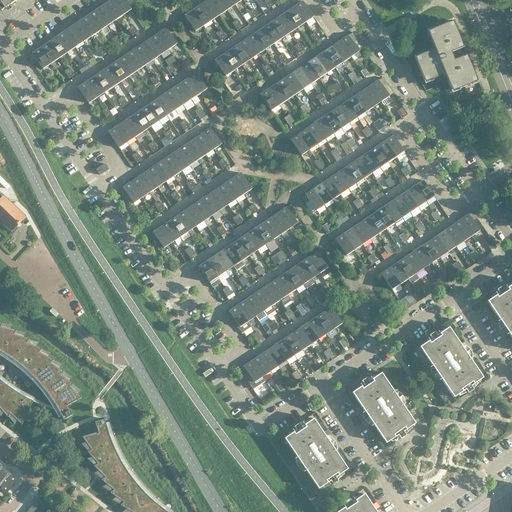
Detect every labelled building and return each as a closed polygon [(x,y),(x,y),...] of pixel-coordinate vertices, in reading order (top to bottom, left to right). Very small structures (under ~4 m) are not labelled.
[(0,0),(0,9),(1,11),(17,0),(0,0)] [(123,16),(112,0),(104,5),(115,21),(123,16)] [(131,10),(124,0),(112,0),(123,16),(131,10)] [(219,16),(208,0),(201,5),(211,21),(219,16)] [(227,10),(220,0),(208,0),(219,16),(227,10)] [(235,5),(231,0),(220,0),(227,10),(235,5)] [(313,18),(303,2),(295,7),(305,23),(313,18)] [(115,21),(104,5),(96,11),(107,27),(115,21)] [(211,21),(201,5),(193,11),(203,27),(211,21)] [(305,23),(295,7),(287,13),(297,28),(305,23)] [(107,27),(96,11),(88,16),(99,32),(107,27)] [(203,27),(193,11),(181,19),(185,25),(189,22),(195,32),(203,27)] [(297,28),(287,13),(279,18),(289,34),(297,28)] [(99,32),(88,16),(80,21),(91,37),(99,32)] [(289,34),(279,18),(271,23),(281,39),(289,34)] [(91,37),(80,21),(72,27),(83,43),(91,37)] [(477,80),(466,56),(463,48),(456,31),(453,21),(427,32),(434,49),(422,54),(423,56),(415,59),(424,82),(432,78),(432,80),(445,75),(451,91),(458,88),(459,90),(470,85),(470,83),(477,80)] [(281,39),(271,23),(263,29),(273,44),(281,39)] [(177,45),(170,35),(174,32),(170,26),(158,34),(168,50),(177,45)] [(83,43),(72,27),(65,32),(75,48),(83,43)] [(273,44),(263,29),(255,34),(265,50),(273,44)] [(75,48),(65,32),(57,38),(67,53),(75,48)] [(363,49),(356,39),(352,33),(340,42),(351,57),(363,49)] [(168,50),(158,34),(150,40),(161,55),(168,50)] [(265,50),(255,34),(247,39),(257,55),(265,50)] [(67,53),(57,38),(49,43),(59,59),(67,53)] [(257,55),(247,39),(239,45),(249,61),(257,55)] [(161,55),(150,40),(142,45),(153,61),(161,55)] [(351,57),(340,42),(332,47),(343,63),(351,57)] [(59,59),(49,43),(41,48),(51,64),(59,59)] [(153,61),(142,45),(134,50),(145,66),(153,61)] [(249,61),(239,45),(231,50),(242,66),(249,61)] [(343,63),(332,47),(324,52),(335,68),(343,63)] [(51,64),(41,48),(28,56),(32,62),(36,60),(43,70),(51,64)] [(145,66),(134,50),(126,56),(137,72),(145,66)] [(242,66),(231,50),(223,55),(234,71),(242,66)] [(335,68),(324,52),(316,58),(327,74),(335,68)] [(234,71),(223,55),(211,64),(215,70),(219,67),(225,77),(234,71)] [(137,72),(126,56),(118,61),(129,77),(137,72)] [(327,74),(316,58),(308,63),(319,79),(327,74)] [(129,77),(118,61),(110,67),(120,83),(129,77)] [(319,79),(308,63),(300,68),(311,84),(319,79)] [(120,83),(110,67),(102,72),(113,88),(120,83)] [(311,84),(300,68),(292,74),(303,90),(311,84)] [(207,89),(200,79),(204,77),(200,71),(188,79),(199,95),(207,89)] [(113,88),(102,72),(94,77),(105,93),(113,88)] [(303,90),(292,74),(284,79),(295,95),(303,90)] [(105,93),(94,77),(86,83),(97,98),(105,93)] [(389,97),(383,87),(387,84),(383,78),(370,86),(381,102),(389,97)] [(199,95),(188,79),(180,84),(191,100),(199,95)] [(295,95),(284,79),(277,85),(287,100),(295,95)] [(97,98),(86,83),(78,88),(89,104),(97,98)] [(191,100),(180,84),(172,90),(183,106),(191,100)] [(287,100),(277,85),(269,90),(279,106),(287,100)] [(381,102),(370,86),(362,92),(373,108),(381,102)] [(183,106),(172,90),(164,95),(175,111),(183,106)] [(279,106),(269,90),(260,95),(271,111),(279,106)] [(373,108),(362,92),(354,97),(365,113),(373,108)] [(175,111),(164,95),(156,100),(167,116),(175,111)] [(365,113),(354,97),(346,102),(357,118),(365,113)] [(167,116),(156,100),(148,106),(159,122),(167,116)] [(357,118),(346,102),(339,108),(349,124),(357,118)] [(159,122),(148,106),(140,111),(151,127),(159,122)] [(349,124),(339,108),(331,113),(341,129),(349,124)] [(151,127),(140,111),(132,117),(143,132),(151,127)] [(341,129),(331,113),(323,119),(333,134),(341,129)] [(143,132),(132,117),(124,122),(135,138),(143,132)] [(333,134),(323,119),(315,124),(325,140),(333,134)] [(135,138),(124,122),(116,127),(127,143),(135,138)] [(325,140),(315,124),(307,129),(317,145),(325,140)] [(127,143),(116,127),(108,133),(119,149),(127,143)] [(222,145),(211,129),(203,134),(213,150),(222,145)] [(317,145),(307,129),(299,135),(309,151),(317,145)] [(213,150),(203,134),(195,140),(205,156),(213,150)] [(309,151),(299,135),(291,140),(301,156),(309,151)] [(404,152),(393,136),(385,142),(396,157),(404,152)] [(205,156),(195,140),(187,145),(197,161),(205,156)] [(396,157),(385,142),(377,147),(388,163),(396,157)] [(197,161),(187,145),(179,150),(190,166),(197,161)] [(388,163),(377,147),(369,152),(380,168),(388,163)] [(190,166),(179,150),(171,156),(182,172),(190,166)] [(380,168),(369,152),(361,158),(372,174),(380,168)] [(182,172),(171,156),(163,161),(174,177),(182,172)] [(372,174),(361,158),(353,163),(364,179),(372,174)] [(174,177),(163,161),(155,166),(166,182),(174,177)] [(364,179),(353,163),(345,168),(356,184),(364,179)] [(100,176),(109,170),(105,164),(96,170),(100,176)] [(166,182),(155,166),(147,172),(158,188),(166,182)] [(356,184),(345,168),(337,174),(348,190),(356,184)] [(158,188),(147,172),(139,177),(150,193),(158,188)] [(252,189),(241,173),(233,179),(244,195),(252,189)] [(348,190),(337,174),(329,179),(340,195),(348,190)] [(150,193),(139,177),(131,182),(142,198),(150,193)] [(244,195),(233,179),(225,184),(236,200),(244,195)] [(340,195),(329,179),(321,184),(332,200),(340,195)] [(434,197),(424,181),(415,186),(426,202),(434,197)] [(142,198),(131,182),(119,191),(123,197),(127,194),(133,204),(142,198)] [(236,200),(225,184),(217,190),(228,206),(236,200)] [(332,200),(321,184),(313,190),(324,206),(332,200)] [(426,202),(415,186),(407,192),(418,208),(426,202)] [(228,206),(217,190),(209,195),(220,211),(228,206)] [(324,206),(313,190),(301,198),(305,204),(309,201),(316,211),(324,206)] [(26,217),(0,191),(0,221),(12,232),(26,217)] [(418,208),(407,192),(399,197),(410,213),(418,208)] [(220,211),(209,195),(201,200),(212,216),(220,211)] [(410,213),(399,197),(391,202),(402,218),(410,213)] [(212,216),(201,200),(193,206),(204,222),(212,216)] [(402,218),(391,202),(383,208),(394,224),(402,218)] [(297,224),(291,214),(295,211),(291,205),(278,213),(289,229),(297,224)] [(204,222),(193,206),(185,211),(196,227),(204,222)] [(394,224),(383,208),(375,213),(386,229),(394,224)] [(196,227),(185,211),(177,216),(188,232),(196,227)] [(480,231),(473,221),(477,218),(473,212),(461,221),(472,236),(480,231)] [(289,229),(278,213),(271,219),(281,235),(289,229)] [(386,229),(375,213),(368,219),(378,234),(386,229)] [(188,232),(177,216),(169,222),(180,238),(188,232)] [(281,235),(271,219),(263,224),(273,240),(281,235)] [(378,234),(368,219),(360,224),(370,240),(378,234)] [(472,236),(461,221),(453,226),(464,242),(472,236)] [(180,238),(169,222),(161,227),(172,243),(180,238)] [(273,240),(263,224),(255,229),(265,245),(273,240)] [(370,240),(360,224),(352,229),(362,245),(370,240)] [(464,242),(453,226),(445,231),(456,247),(464,242)] [(172,243),(161,227),(149,235),(153,241),(157,239),(164,249),(172,243)] [(265,245),(255,229),(247,235),(257,251),(265,245)] [(362,245),(352,229),(344,235),(354,250),(362,245)] [(456,247),(445,231),(437,237),(448,253),(456,247)] [(257,251),(247,235),(239,240),(249,256),(257,251)] [(354,250),(344,235),(331,243),(336,249),(339,246),(346,256),(354,250)] [(496,246),(489,236),(484,240),(491,250),(496,246)] [(448,253),(437,237),(429,242),(440,258),(448,253)] [(249,256),(239,240),(231,246),(241,261),(249,256)] [(440,258),(429,242),(421,247),(432,263),(440,258)] [(241,261),(231,246),(223,251),(233,267),(236,271),(244,266),(241,261)] [(432,263),(421,247),(413,253),(424,269),(432,263)] [(328,268),(321,259),(325,256),(321,250),(309,258),(319,274),(328,268)] [(233,267),(223,251),(215,256),(226,272),(233,267)] [(424,269),(413,253),(405,258),(416,274),(424,269)] [(226,272),(215,256),(207,262),(218,277),(226,272)] [(319,274),(309,258),(301,264),(311,279),(319,274)] [(416,274),(405,258),(398,263),(408,279),(416,274)] [(218,277),(207,262),(199,267),(209,283),(218,277)] [(408,279),(398,263),(389,269),(400,285),(403,289),(411,283),(408,279)] [(311,279),(301,264),(293,269),(303,285),(311,279)] [(303,285),(293,269),(285,274),(295,290),(303,285)] [(400,285),(389,269),(381,274),(392,290),(400,285)] [(295,290),(285,274),(277,280),(288,295),(295,290)] [(288,295),(277,280),(269,285),(280,301),(288,295)] [(511,321),(511,284),(505,290),(502,286),(497,290),(499,294),(487,302),(504,327),(511,321)] [(280,301),(269,285),(261,290),(272,306),(280,301)] [(272,306),(261,290),(253,296),(264,312),(272,306)] [(264,312),(253,296),(245,301),(256,317),(264,312)] [(256,317),(245,301),(237,306),(248,322),(256,317)] [(248,322),(237,306),(229,312),(239,328),(248,322)] [(342,324),(332,308),(323,313),(334,329),(342,324)] [(334,329),(323,313),(315,319),(326,335),(334,329)] [(326,335),(315,319),(308,324),(318,340),(326,335)] [(81,398),(70,387),(73,385),(73,384),(60,375),(64,372),(63,372),(50,364),(53,361),(52,360),(39,353),(42,350),(41,349),(27,343),(29,340),(29,339),(28,339),(14,335),(16,331),(15,331),(0,328),(2,324),(1,323),(0,323),(0,352),(8,357),(19,365),(29,373),(39,383),(47,393),(48,395),(54,404),(56,407),(64,420),(72,415),(67,406),(81,398),(81,397),(81,398)] [(318,340),(308,324),(300,329),(310,345),(318,340)] [(466,353),(462,347),(449,328),(437,336),(434,332),(429,336),(432,339),(420,347),(437,373),(466,353)] [(310,345),(300,329),(292,335),(302,351),(310,345)] [(302,351),(292,335),(284,340),(294,356),(302,351)] [(294,356),(284,340),(276,345),(286,361),(294,356)] [(286,361),(276,345),(268,351),(278,367),(286,361)] [(278,367),(268,351),(260,356),(270,372),(278,367)] [(483,378),(470,358),(466,353),(437,373),(454,398),(466,390),(468,393),(473,390),(471,386),(483,378)] [(270,372),(260,356),(252,362),(262,377),(270,372)] [(262,377),(252,362),(240,370),(244,376),(248,373),(254,383),(262,377)] [(398,399),(393,390),(381,373),(369,381),(367,378),(362,381),(364,385),(352,393),(369,418),(398,399)] [(26,398),(14,391),(6,385),(3,383),(0,380),(0,408),(7,417),(8,418),(10,414),(21,425),(22,425),(33,402),(26,398)] [(415,424),(404,407),(398,399),(369,418),(386,444),(398,436),(400,439),(406,436),(403,432),(415,424)] [(135,482),(128,473),(127,471),(121,462),(120,459),(115,450),(114,447),(110,438),(109,435),(104,419),(104,420),(95,422),(98,432),(82,437),(82,438),(83,438),(91,450),(87,452),(88,453),(98,464),(94,466),(94,467),(105,478),(101,480),(102,481),(114,490),(110,493),(111,494),(124,503),(120,506),(121,506),(131,511),(166,511),(164,510),(156,503),(153,501),(146,494),(144,492),(137,484),(135,482)] [(331,444),(327,438),(314,419),(302,427),(299,423),(294,427),(296,431),(284,439),(301,464),(331,444)] [(348,469),(335,450),(331,444),(301,464),(318,489),(331,481),(333,485),(338,481),(336,477),(348,469)] [(0,484),(9,473),(1,467),(0,468),(0,484)] [(0,489),(6,494),(17,479),(9,473),(0,484),(0,489)] [(376,511),(365,494),(353,502),(350,499),(345,502),(347,506),(338,511),(376,511)] [(47,511),(50,509),(39,500),(35,505),(44,511),(47,511)]
